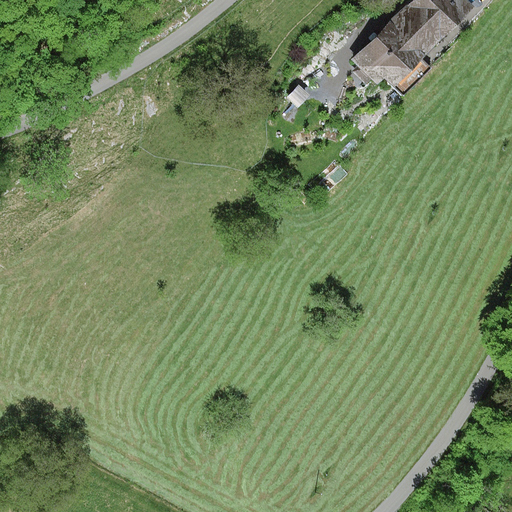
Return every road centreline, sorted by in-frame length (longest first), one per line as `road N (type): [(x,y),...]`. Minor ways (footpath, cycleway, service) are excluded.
road 1 (unclassified): [(0,129),(176,40),(226,0)]
road 2 (unclassified): [(511,315),(473,403),(412,485),(381,511)]
